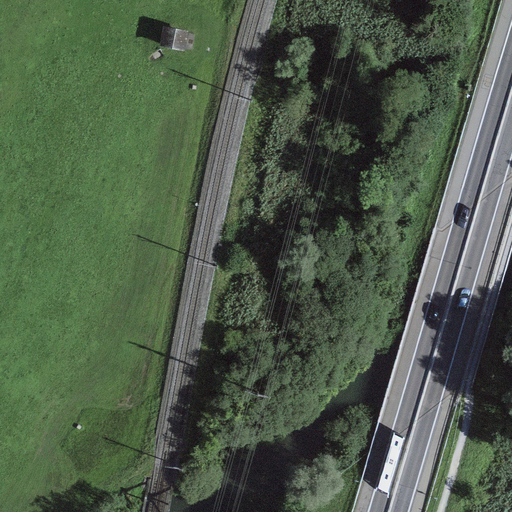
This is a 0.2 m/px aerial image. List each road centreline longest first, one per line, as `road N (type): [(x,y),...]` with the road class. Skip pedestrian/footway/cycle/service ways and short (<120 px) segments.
road 1 (trunk): [(511,58),(375,511)]
road 2 (trunk): [(400,511),(511,123)]
